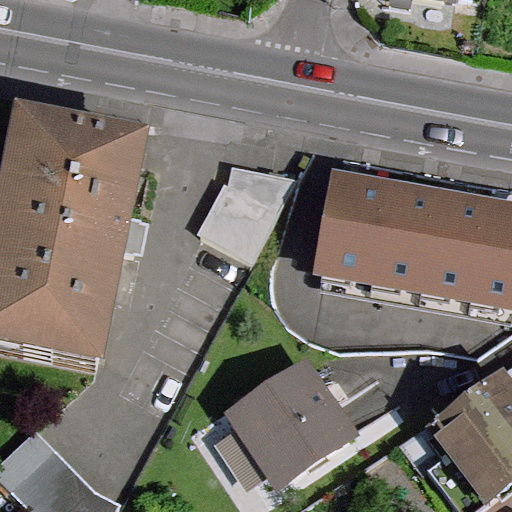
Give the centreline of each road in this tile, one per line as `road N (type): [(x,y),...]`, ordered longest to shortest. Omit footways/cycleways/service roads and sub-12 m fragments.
road 1 (residential): [(293,87),(0,31)]
road 2 (residential): [(511,127),(293,87)]
